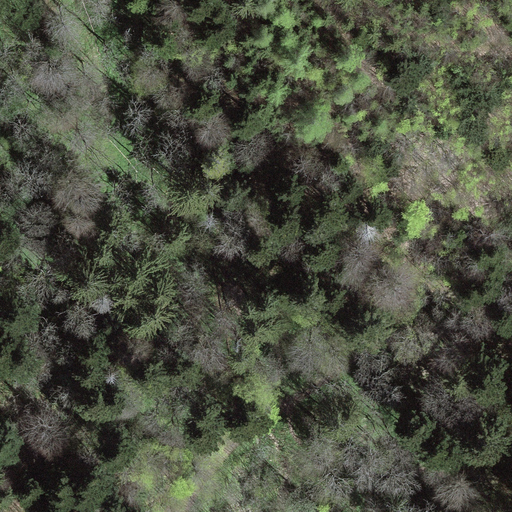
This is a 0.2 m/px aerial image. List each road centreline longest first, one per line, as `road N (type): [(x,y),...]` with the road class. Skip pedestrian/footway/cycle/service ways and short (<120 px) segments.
road 1 (track): [(275,406),(370,340),(511,326)]
road 2 (track): [(179,511),(275,406)]
